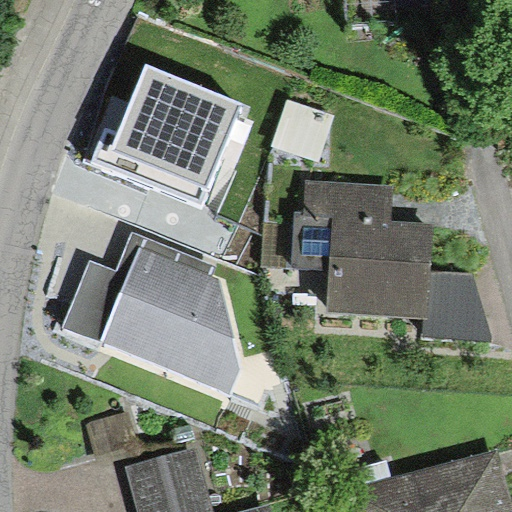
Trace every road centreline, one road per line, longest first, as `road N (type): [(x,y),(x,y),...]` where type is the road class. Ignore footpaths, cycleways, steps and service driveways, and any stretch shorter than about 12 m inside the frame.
road 1 (residential): [(0,264),(25,149),(75,0)]
road 2 (unknown): [(511,301),(474,156)]
